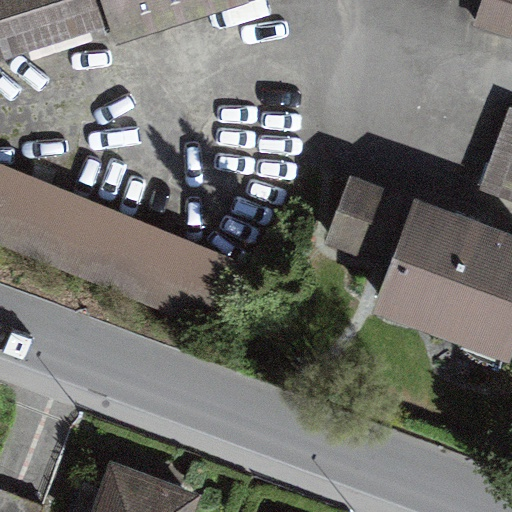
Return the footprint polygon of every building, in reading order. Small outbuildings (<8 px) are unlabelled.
[(0,0),(0,51),(116,14),(121,28),(208,0),(0,0)] [(511,0),(492,0),(484,28),(511,36),(511,0)] [(511,121),(510,120),(482,195),(511,205),(511,121)] [(0,245),(217,332),(246,261),(0,160),(0,245)] [(511,323),(511,245),(401,204),(349,184),(323,252),(375,272),(360,311),(497,363),(511,323)] [(187,511),(190,505),(113,476),(99,511),(187,511)] [(26,511),(0,501),(0,511),(26,511)]
